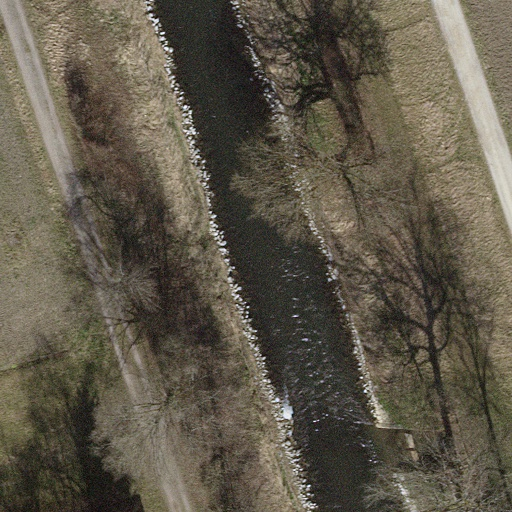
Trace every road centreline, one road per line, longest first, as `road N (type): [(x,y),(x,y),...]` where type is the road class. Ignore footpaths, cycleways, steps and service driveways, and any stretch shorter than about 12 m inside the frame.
road 1 (track): [(9,0),(181,511)]
road 2 (track): [(443,0),(511,201)]
